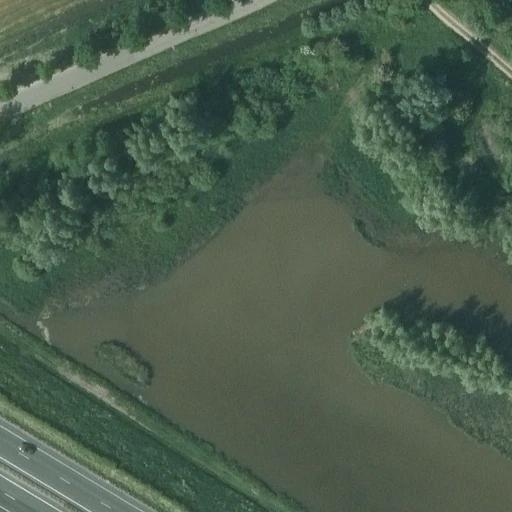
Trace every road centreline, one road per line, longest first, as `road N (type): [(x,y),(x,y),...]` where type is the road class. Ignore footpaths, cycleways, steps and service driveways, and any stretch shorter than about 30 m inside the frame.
road 1 (unclassified): [(0,110),(262,0)]
road 2 (trunk): [(115,511),(0,441)]
